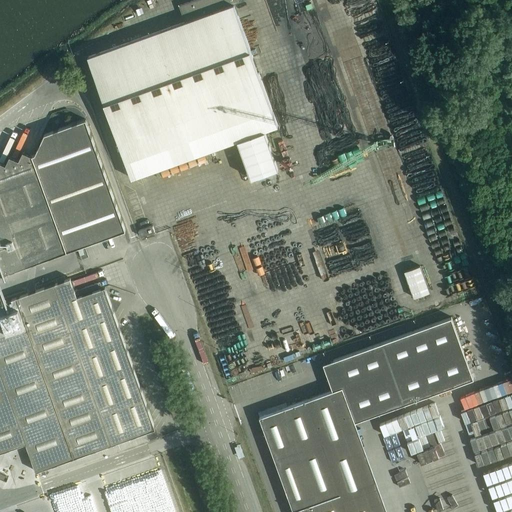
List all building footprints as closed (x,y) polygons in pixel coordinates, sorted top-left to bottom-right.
[(277,167),(263,130),(276,125),(232,4),(242,1),(241,0),(193,0),(178,6),(184,22),(87,57),(128,168),(131,178),(238,139),(251,176),(277,167)] [(0,274),(88,243),(125,230),(105,173),(85,119),(44,134),(35,154),(32,155),(23,150),(18,159),(9,155),(5,164),(0,161),(0,274)] [(140,236),(155,231),(152,225),(138,230),(140,236)] [(204,239),(198,240),(200,253),(206,252),(204,239)] [(194,261),(191,244),(184,246),(188,262),(194,261)] [(414,297),(429,292),(419,265),(404,271),(414,297)] [(77,296),(70,277),(0,302),(0,451),(26,443),(35,471),(155,428),(104,286),(77,296)] [(451,316),(333,359),(342,386),(354,417),(361,414),(359,408),(400,393),(403,403),(474,378),(451,316)] [(511,379),(510,374),(501,377),(505,390),(511,387),(511,379)] [(268,412),(259,416),(293,511),(347,511),(318,430),(350,418),(354,417),(342,386),(338,387),(268,412)] [(511,390),(511,391),(510,389),(497,393),(502,412),(511,408),(511,390)] [(495,394),(489,396),(496,414),(501,412),(495,394)] [(475,400),(482,418),(494,414),(487,396),(480,398),(475,400)] [(511,411),(469,424),(472,436),(485,433),(489,445),(511,439),(511,411)] [(347,511),(383,511),(350,418),(318,430),(347,511)] [(392,421),(394,430),(405,428),(403,419),(392,421)] [(459,441),(471,439),(469,426),(457,429),(459,441)] [(410,457),(408,451),(397,455),(400,461),(410,457)] [(114,468),(108,470),(112,471),(113,471),(136,474),(140,472),(138,480),(132,479),(131,486),(125,488),(134,489),(138,488),(142,488),(152,484),(150,481),(153,480),(154,470),(160,468),(154,455),(149,454),(125,464),(125,466),(118,469),(114,468)] [(104,511),(93,477),(54,490),(61,511),(104,511)] [(383,482),(385,487),(394,485),(393,479),(383,482)] [(174,511),(171,499),(124,511),(174,511)]
